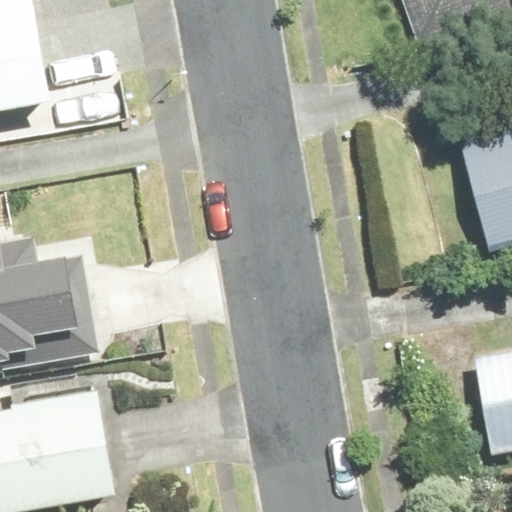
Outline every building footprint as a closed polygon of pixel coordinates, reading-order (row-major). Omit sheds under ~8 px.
[(0,0),(0,112),(56,104),(40,0),(0,0)] [(511,15),(511,0),(421,0),(436,42),(511,15)] [(511,245),(511,130),(469,141),(497,250),(511,245)] [(511,452),(511,357),(481,364),(499,455),(511,452)] [(20,416),(0,418),(0,511),(36,511),(121,500),(106,394),(19,407),(20,416)]
